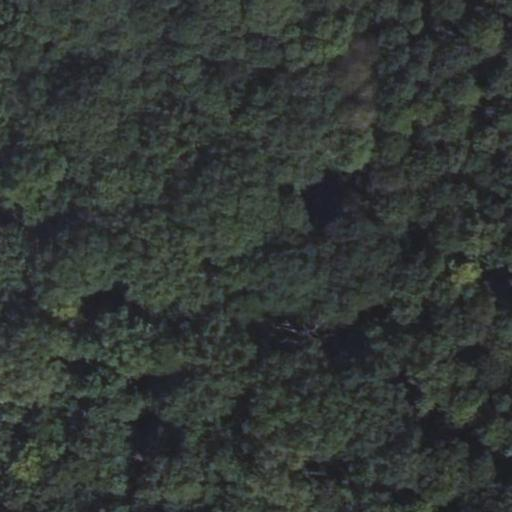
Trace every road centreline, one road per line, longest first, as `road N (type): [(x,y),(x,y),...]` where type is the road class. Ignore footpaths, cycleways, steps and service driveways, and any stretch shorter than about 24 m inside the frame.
road 1 (track): [(405,511),(351,0)]
road 2 (track): [(133,511),(127,399),(103,334),(0,197)]
